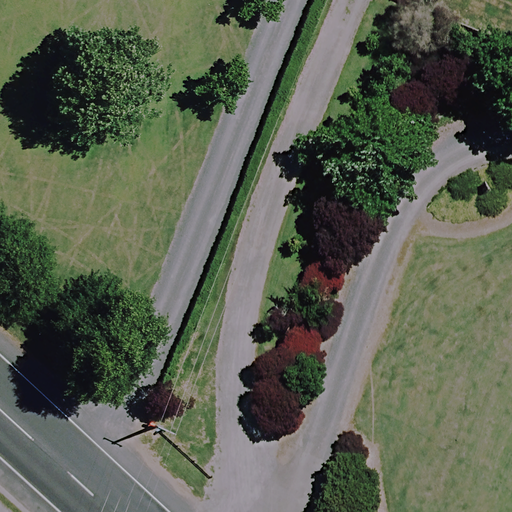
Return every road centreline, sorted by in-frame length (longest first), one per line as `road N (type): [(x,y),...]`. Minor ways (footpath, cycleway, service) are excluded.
road 1 (unknown): [(85,489),(310,0)]
road 2 (residential): [(0,410),(110,511)]
